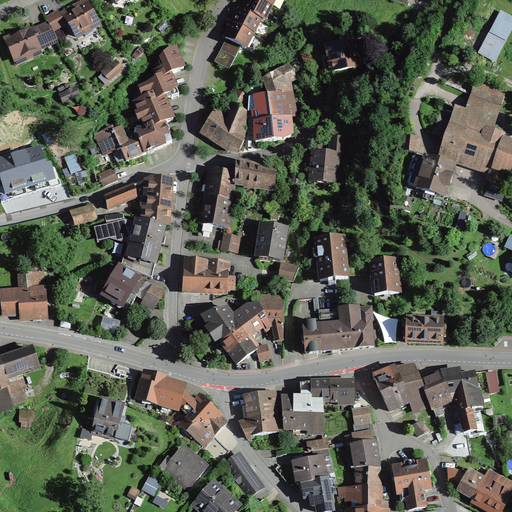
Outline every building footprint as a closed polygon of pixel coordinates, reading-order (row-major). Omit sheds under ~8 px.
[(264,22),(272,8),(256,0),(249,0),(244,11),(261,20),(264,22)] [(86,3),(64,15),(69,23),(77,36),(83,33),(85,36),(93,32),(91,28),(98,24),(86,3)] [(254,34),(261,20),(244,11),(241,9),(233,24),(254,34)] [(53,32),(69,23),(64,15),(62,16),(59,11),(46,18),(49,24),(53,32)] [(492,36),(504,42),(511,26),(511,17),(503,13),(492,36)] [(49,24),(36,30),(43,46),(57,39),(53,32),(49,24)] [(246,49),(254,34),(233,24),(226,38),(227,39),(241,46),(246,49)] [(17,36),(6,41),(15,60),(26,55),(27,57),(32,55),(31,53),(44,47),(43,46),(36,30),(31,32),(30,29),(23,33),(22,31),(16,34),(17,36)] [(480,52),(496,60),(504,42),(492,36),(489,35),(480,52)] [(241,46),(227,39),(215,62),(229,70),(241,46)] [(344,43),(327,46),(329,58),(331,57),(333,72),(357,68),(355,59),(358,55),(354,53),(351,53),(350,47),(344,43)] [(168,52),(159,62),(162,70),(153,73),(157,82),(143,87),(148,98),(135,103),(139,113),(141,112),(144,119),(142,121),(145,128),(145,129),(158,123),(159,126),(164,124),(173,120),(164,98),(171,95),(170,92),(176,89),(170,75),(184,69),(176,49),(168,52)] [(101,74),(109,82),(124,70),(116,61),(101,74)] [(297,61),(289,65),(293,71),(300,67),(297,61)] [(274,95),(285,94),(283,86),(297,79),(293,71),(289,65),(264,79),(274,95)] [(236,86),(227,103),(234,106),(247,113),(250,86),(241,80),(236,86)] [(477,83),(472,99),(498,107),(503,91),(477,83)] [(274,95),(268,96),(271,121),(290,118),(285,94),(274,95)] [(271,121),(268,96),(250,99),(249,113),(260,110),(262,121),(262,122),(271,121)] [(453,114),(449,128),(480,138),(482,131),(490,134),(498,107),(472,99),(468,112),(455,108),(453,114)] [(231,128),(220,145),(229,150),(238,153),(246,137),(247,113),(234,106),(230,115),(217,106),(214,113),(231,128)] [(449,128),(453,114),(441,110),(433,135),(445,138),(449,128)] [(214,113),(201,133),(220,145),(231,128),(214,113)] [(271,121),(274,141),(284,139),(293,135),(290,118),(271,121)] [(274,141),(271,121),(262,122),(262,121),(256,122),(256,143),(274,141)] [(159,126),(158,123),(145,129),(145,128),(142,129),(141,134),(138,135),(140,142),(139,143),(144,155),(172,143),(164,124),(159,126)] [(140,142),(138,135),(127,140),(122,128),(114,132),(112,127),(95,134),(102,151),(114,146),(117,151),(120,150),(125,162),(144,155),(139,143),(140,142)] [(445,138),(442,150),(463,157),(462,159),(493,169),(503,138),(490,134),(482,131),(480,138),(449,128),(445,138)] [(331,136),(329,153),(340,154),(345,155),(346,138),(331,136)] [(405,151),(419,153),(420,145),(415,144),(416,137),(403,136),(402,143),(406,144),(405,151)] [(511,169),(511,140),(503,138),(493,169),(505,173),(510,175),(511,169)] [(40,147),(0,160),(0,178),(7,198),(56,181),(51,167),(47,168),(40,147)] [(313,152),(310,181),(337,184),(340,154),(329,153),(313,152)] [(416,156),(407,182),(410,186),(445,197),(454,168),(416,156)] [(236,184),(263,187),(267,167),(236,162),(236,174),(236,184)] [(277,170),(267,167),(263,187),(263,190),(274,190),(277,170)] [(112,168),(98,174),(102,185),(117,179),(112,168)] [(493,169),(489,182),(501,186),(505,173),(493,169)] [(211,173),(206,197),(230,201),(233,201),(236,184),(236,174),(214,170),(211,173)] [(170,202),(172,179),(146,177),(142,220),(165,226),(169,210),(170,210),(171,203),(170,202)] [(502,201),(505,187),(501,186),(489,182),(485,195),(502,201)] [(133,185),(105,197),(108,210),(137,198),(133,185)] [(225,229),(230,201),(206,197),(202,225),(225,229)] [(94,219),(90,206),(71,212),(75,225),(94,219)] [(124,220),(123,214),(105,217),(107,225),(124,220)] [(156,265),(165,226),(142,220),(138,219),(137,224),(133,239),(126,268),(138,273),(141,261),(156,265)] [(97,227),(101,239),(111,236),(129,241),(130,238),(133,239),(137,224),(124,220),(107,225),(97,227)] [(287,230),(262,226),(257,256),(282,260),(287,230)] [(240,241),(225,237),(222,252),(237,255),(240,241)] [(321,280),(321,282),(348,279),(348,277),(346,264),(345,265),(344,259),(346,259),(344,237),(317,240),(318,250),(320,250),(321,257),(318,258),(319,267),(321,280)] [(396,260),(372,262),(373,275),(373,276),(374,276),(375,282),(377,282),(378,295),(399,293),(396,260)] [(156,265),(141,261),(138,273),(152,278),(156,265)] [(186,261),(183,293),(227,295),(228,264),(186,261)] [(373,275),(372,262),(371,262),(346,264),(348,277),(373,275)] [(279,279),(294,282),(299,268),(282,264),(279,279)] [(34,265),(26,266),(26,274),(18,274),(19,291),(20,291),(20,295),(30,294),(43,293),(42,273),(34,274),(34,265)] [(137,276),(119,266),(103,296),(111,300),(112,299),(125,306),(131,295),(136,298),(138,295),(141,288),(137,286),(140,279),(136,277),(137,276)] [(319,267),(307,268),(308,281),(321,280),(319,267)] [(152,286),(140,279),(137,286),(141,288),(138,295),(144,299),(152,286)] [(164,292),(152,285),(152,286),(144,299),(143,302),(154,309),(164,292)] [(32,319),(30,294),(20,295),(20,291),(19,291),(1,293),(2,313),(22,315),(22,320),(32,319)] [(48,318),(46,293),(43,293),(30,294),(32,319),(48,318)] [(260,299),(259,306),(264,313),(284,313),(285,297),(260,296),(260,299)] [(248,308),(259,306),(260,299),(247,301),(248,308)] [(225,307),(202,316),(221,343),(242,328),(248,339),(262,328),(255,319),(264,313),(259,306),(248,308),(234,318),(225,307)] [(320,325),(322,352),(374,347),(371,322),(373,321),(372,308),(359,310),(359,307),(339,309),(341,323),(320,325)] [(341,323),(339,309),(319,311),(320,325),(341,323)] [(275,340),(284,339),(284,313),(264,313),(255,319),(262,328),(265,332),(274,326),(275,340)] [(119,322),(107,318),(104,331),(116,334),(119,322)] [(442,319),(409,318),(409,321),(404,321),(404,327),(409,328),(408,341),(441,343),(442,326),(442,319)] [(441,343),(447,343),(451,327),(442,326),(441,343)] [(221,343),(229,354),(248,339),(242,328),(221,343)] [(229,354),(237,364),(256,349),(248,339),(229,354)] [(267,346),(256,349),(260,362),(270,359),(267,346)] [(38,368),(31,349),(0,359),(0,360),(7,379),(12,378),(38,368)] [(7,379),(0,360),(0,412),(16,407),(17,410),(31,404),(22,378),(13,381),(12,378),(7,379)] [(414,363),(392,373),(400,387),(420,379),(414,363)] [(87,369),(85,384),(108,390),(112,375),(87,369)] [(392,373),(390,369),(372,377),(382,395),(400,387),(392,373)] [(462,376),(461,372),(442,373),(450,396),(455,394),(467,392),(462,376)] [(145,373),(138,399),(178,411),(183,394),(185,387),(164,381),(165,379),(145,373)] [(442,373),(421,382),(428,399),(430,405),(450,396),(442,373)] [(475,373),(462,376),(467,392),(471,409),(472,409),(483,407),(475,373)] [(420,379),(400,387),(410,404),(413,408),(428,399),(421,382),(420,379)] [(355,401),(355,382),(311,383),(312,400),(322,400),(323,402),(355,401)] [(293,398),(294,416),(323,416),(323,402),(322,400),(312,400),(311,383),(302,383),(302,398),(293,398)] [(410,404),(400,387),(382,395),(390,411),(410,404)] [(276,392),(246,396),(249,419),(242,421),(250,438),(279,431),(276,392)] [(467,392),(455,394),(464,433),(477,430),(472,409),(471,409),(467,392)] [(200,420),(208,428),(219,416),(220,416),(200,397),(194,404),(183,394),(178,411),(182,408),(191,417),(187,420),(193,426),(195,424),(196,425),(200,420)] [(323,435),(323,416),(294,416),(293,398),(282,398),(282,430),(305,430),(305,435),(323,435)] [(101,400),(92,433),(116,439),(124,406),(101,400)] [(371,422),(369,407),(353,409),(355,425),(370,422),(371,422)] [(187,420),(177,412),(173,417),(183,426),(203,446),(226,423),(219,416),(208,428),(200,420),(196,425),(195,424),(193,426),(187,420)] [(355,435),(371,432),(370,422),(355,425),(353,425),(355,435)] [(422,422),(411,427),(419,436),(430,432),(422,422)] [(347,446),(372,441),(371,432),(355,435),(345,437),(347,446)] [(37,435),(29,438),(32,444),(40,441),(37,435)] [(437,437),(431,441),(435,447),(441,443),(437,437)] [(220,465),(230,452),(215,438),(204,450),(220,465)] [(314,452),(328,449),(327,439),(307,442),(309,452),(314,452)] [(378,469),(375,441),(372,441),(347,446),(351,468),(357,468),(378,469)] [(459,441),(452,442),(454,456),(461,455),(459,441)] [(323,458),(331,457),(328,449),(314,452),(315,458),(323,457),(323,458)] [(164,470),(189,490),(207,468),(198,460),(196,462),(181,450),(164,470)] [(239,456),(226,465),(249,497),(262,488),(239,456)] [(315,458),(294,462),(298,485),(304,484),(327,479),(323,458),(323,457),(315,458)] [(426,462),(393,468),(400,503),(407,502),(409,511),(426,508),(423,490),(431,489),(426,462)] [(378,487),(378,469),(357,468),(357,487),(370,487),(378,487)] [(468,472),(448,469),(450,485),(460,487),(468,472)] [(458,490),(473,499),(485,478),(469,469),(468,472),(460,487),(458,490)] [(511,482),(490,470),(485,478),(473,499),(495,511),(502,511),(511,495),(511,482)] [(334,478),(327,480),(330,495),(337,493),(334,478)] [(327,480),(327,479),(304,484),(307,500),(311,500),(313,508),(317,507),(318,511),(324,511),(333,510),(330,495),(327,480)] [(213,485),(195,504),(203,511),(234,511),(238,508),(213,485)] [(370,500),(370,487),(357,487),(340,488),(340,496),(346,496),(347,501),(356,501),(357,511),(370,510),(370,500)] [(370,500),(381,499),(381,487),(378,487),(370,487),(370,500)] [(369,511),(385,511),(381,511),(381,499),(370,500),(370,510),(369,511)]
